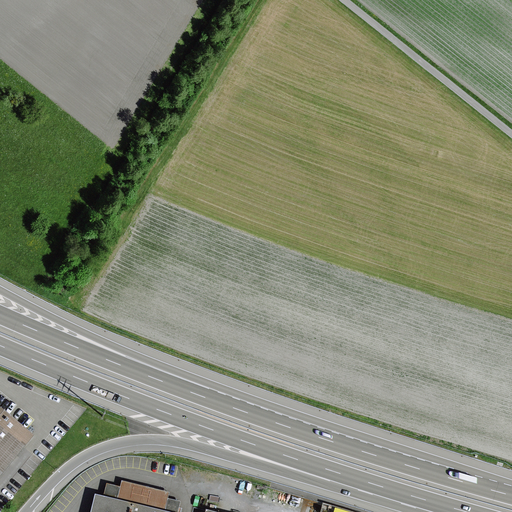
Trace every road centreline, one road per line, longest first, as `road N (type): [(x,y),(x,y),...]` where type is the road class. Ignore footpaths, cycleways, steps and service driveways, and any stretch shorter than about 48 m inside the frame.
road 1 (motorway): [(0,346),(114,395),(378,486)]
road 2 (motorway): [(26,511),(83,457),(131,440),(186,443),(328,485),(378,486)]
road 3 (motorway): [(254,416),(213,386),(104,343),(0,288)]
road 4 (motorway): [(254,416),(0,315)]
road 5 (motorway): [(511,496),(254,416)]
road 6 (unclassified): [(352,0),(511,127)]
